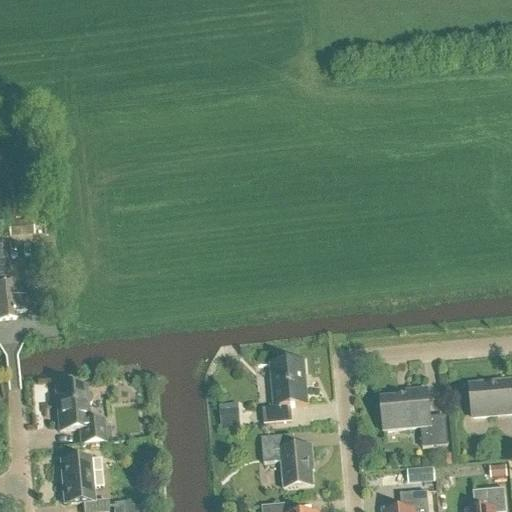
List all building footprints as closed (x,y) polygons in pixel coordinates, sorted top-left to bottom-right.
[(32,224),(7,226),(9,241),(34,238),(32,224)] [(0,323),(14,322),(13,316),(24,315),(23,298),(17,298),(15,277),(8,278),(7,260),(0,260),(0,323)] [(262,412),(263,428),(291,425),(290,410),(307,408),(303,364),(269,367),(273,411),(262,412)] [(511,384),(469,388),(472,421),(511,417),(511,384)] [(84,390),(54,392),(58,435),(78,433),(80,448),(104,445),(102,424),(88,425),(86,409),(88,409),(90,407),(91,404),(91,400),(89,397),(87,396),(85,396),(84,390)] [(426,392),(405,394),(405,400),(380,402),(383,435),(420,431),(422,451),(447,449),(445,419),(429,421),(426,392)] [(221,431),(240,430),(239,413),(220,414),(221,431)] [(312,464),(311,450),(294,451),(292,439),(261,442),(263,467),(281,466),(283,492),(313,490),(310,464),(312,464)] [(248,473),(247,456),(232,457),(233,474),(248,473)] [(87,461),(60,464),(62,485),(63,495),(64,508),(81,506),(81,511),(106,511),(106,503),(91,505),(90,492),(102,491),(100,462),(87,463),(87,461)] [(491,483),(507,482),(506,469),(490,470),(491,483)] [(434,472),(407,474),(408,489),(435,486),(434,472)] [(473,511),(505,511),(503,492),(472,495),(473,511)] [(427,511),(426,495),(399,498),(400,511),(427,511)]
